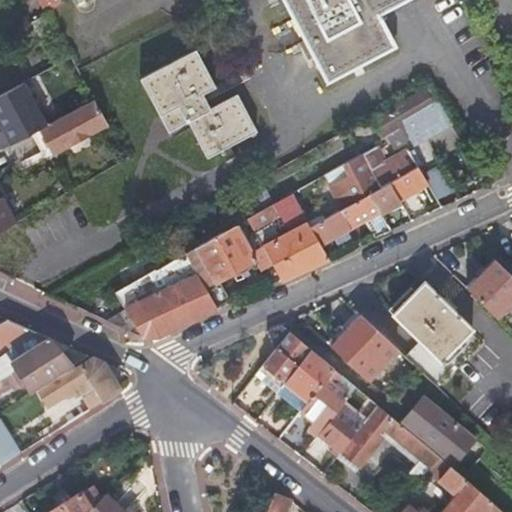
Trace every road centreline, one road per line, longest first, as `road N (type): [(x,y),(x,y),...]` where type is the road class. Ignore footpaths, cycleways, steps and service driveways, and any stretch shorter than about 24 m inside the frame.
road 1 (residential): [(511,202),(179,351),(162,378)]
road 2 (residential): [(162,378),(341,511)]
road 3 (residential): [(162,378),(138,410),(0,495)]
road 4 (residential): [(0,301),(162,378)]
road 5 (residential): [(189,511),(162,378)]
